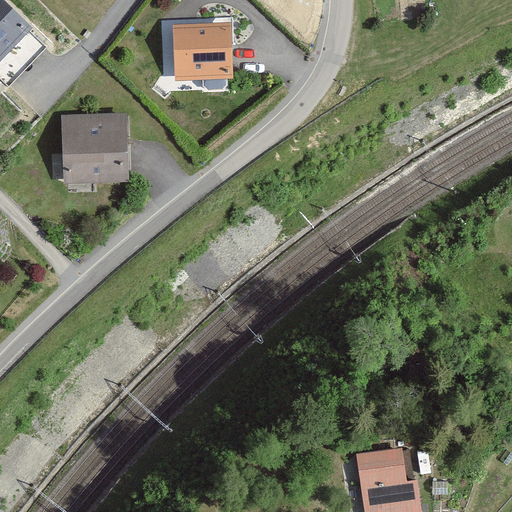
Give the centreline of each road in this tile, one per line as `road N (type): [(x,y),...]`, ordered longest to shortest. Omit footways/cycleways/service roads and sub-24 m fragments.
road 1 (residential): [(343,0),(343,26),(318,90),(233,170),(82,282),(0,367)]
road 2 (residential): [(126,0),(47,98)]
